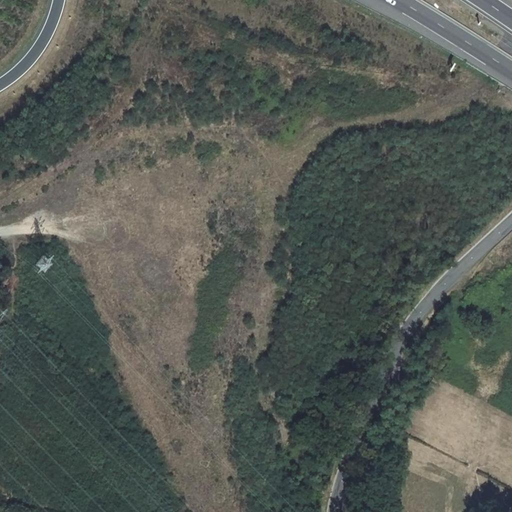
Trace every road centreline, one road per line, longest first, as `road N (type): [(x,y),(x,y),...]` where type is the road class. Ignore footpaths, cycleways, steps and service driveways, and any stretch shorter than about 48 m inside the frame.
road 1 (tertiary): [(336,511),(370,411),(417,317),(511,218)]
road 2 (motorway): [(399,0),(511,70)]
